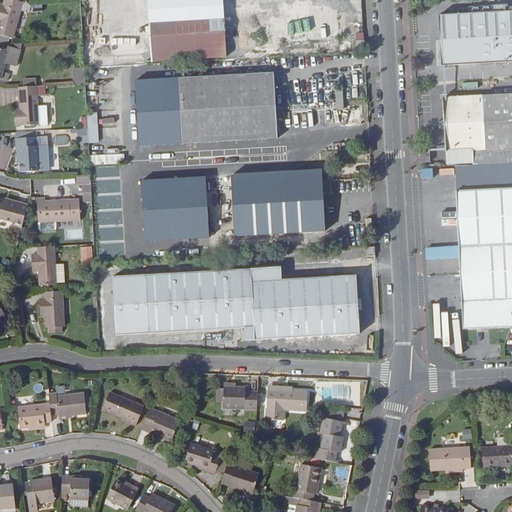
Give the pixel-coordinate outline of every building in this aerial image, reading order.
[(23,3),(12,0),(5,0),(4,5),(0,4),(0,35),(13,39),(23,3)] [(114,0),(117,51),(113,51),(113,64),(227,58),(223,0),(114,0)] [(511,11),(440,16),(442,67),(511,62),(511,11)] [(339,13),(324,14),(326,39),(340,39),(339,13)] [(273,32),(260,33),(261,45),(274,44),(273,32)] [(351,51),(350,40),(339,40),(340,51),(351,51)] [(0,41),(0,48),(8,51),(9,47),(21,51),(23,44),(11,44),(0,41)] [(365,52),(364,41),(357,42),(357,52),(365,52)] [(0,48),(0,79),(8,82),(10,74),(4,72),(6,64),(17,67),(21,51),(9,47),(8,51),(0,48)] [(74,70),(75,85),(86,84),(85,69),(74,70)] [(274,73),(178,78),(179,96),(182,145),(242,141),(278,139),(274,73)] [(25,87),(19,88),(20,109),(16,109),(17,127),(39,125),(38,107),(37,86),(25,87)] [(343,88),(335,88),(337,110),(345,109),(343,88)] [(511,94),(444,99),(447,152),(473,151),(474,166),(511,163),(511,94)] [(182,145),(179,96),(163,97),(167,161),(243,156),(242,141),(182,145)] [(38,107),(39,125),(48,125),(47,107),(38,107)] [(89,142),(88,129),(78,129),(79,143),(89,142)] [(37,132),(15,133),(16,147),(19,147),(20,172),(39,171),(38,147),(37,132)] [(38,147),(39,171),(49,170),(48,146),(38,147)] [(371,149),(359,150),(359,161),(371,161),(371,149)] [(421,149),(422,163),(431,162),(430,149),(421,149)] [(447,152),(447,168),(456,167),(474,166),(473,151),(447,152)] [(124,164),(124,155),(89,155),(89,165),(124,164)] [(511,163),(474,166),(456,167),(457,192),(511,188),(511,163)] [(433,169),(422,170),(422,180),(433,179),(433,169)] [(322,171),(231,176),(235,237),(325,231),(322,171)] [(92,186),(91,176),(77,176),(78,187),(83,187),(92,186)] [(205,176),(141,180),(145,242),(209,238),(206,191),(206,183),(205,176)] [(92,186),(83,187),(84,203),(92,202),(92,186)] [(511,188),(457,192),(460,247),(427,249),(427,261),(460,259),(464,330),(511,327),(511,188)] [(22,228),(28,205),(0,197),(0,218),(13,222),(12,226),(22,228)] [(46,199),(37,199),(39,222),(56,221),(81,220),(80,199),(46,201),(46,199)] [(57,228),(56,221),(39,222),(39,229),(41,231),(55,230),(57,228)] [(55,247),(38,247),(39,254),(33,254),(34,272),(40,272),(40,286),(57,286),(55,247)] [(92,247),(82,247),(83,260),(93,260),(92,247)] [(376,247),(366,247),(367,257),(376,256),(376,247)] [(281,267),(114,277),(117,335),(245,328),(246,341),(359,334),(355,275),(282,280),(281,267)] [(63,292),(45,292),(45,298),(41,298),(42,316),(46,316),(47,328),(65,327),(63,292)] [(449,315),(440,314),(440,307),(435,306),(433,340),(440,340),(440,331),(441,331),(441,325),(448,325),(449,315)] [(257,410),(258,393),(246,392),(246,389),(224,387),(224,409),(257,410)] [(293,389),(268,387),(266,420),(285,421),(285,410),(307,412),(308,392),(293,390),(293,389)] [(57,393),(49,394),(50,405),(52,416),(59,415),(59,417),(73,416),(87,414),(85,394),(57,397),(57,393)] [(144,408),(109,393),(102,409),(123,419),(128,421),(127,423),(136,427),(144,408)] [(52,423),(52,416),(50,405),(18,408),(20,430),(28,429),(46,427),(45,424),(52,423)] [(181,421),(150,409),(141,430),(171,443),(181,421)] [(320,449),(318,460),(343,465),(344,462),(336,460),(337,453),(341,454),(344,438),(340,437),(343,425),(351,427),(351,424),(323,419),(321,434),(324,435),(322,450),(320,449)] [(246,432),(255,432),(255,423),(247,423),(246,432)] [(498,448),(483,449),(484,468),(511,466),(511,445),(511,438),(498,439),(498,448)] [(215,452),(191,444),(185,463),(196,466),(210,470),(209,473),(216,475),(221,458),(214,455),(215,452)] [(431,471),(455,469),(463,469),(472,469),(470,448),(430,450),(431,471)] [(260,475),(228,465),(221,484),(253,495),(260,475)] [(295,491),(294,498),(301,499),(314,502),(318,476),(321,476),(322,470),(301,466),(296,491),(295,491)] [(71,477),(62,476),(62,494),(70,494),(70,500),(89,501),(90,480),(71,479),(71,477)] [(32,484),(26,485),(29,511),(34,511),(36,511),(35,505),(55,502),(52,478),(45,480),(45,482),(32,484)] [(124,485),(116,481),(106,499),(128,511),(139,489),(132,486),(131,488),(124,485)] [(13,485),(0,486),(0,509),(1,510),(16,508),(13,485)] [(150,499),(144,496),(136,511),(137,511),(172,511),(175,508),(157,499),(158,497),(152,494),(150,499)] [(176,506),(158,497),(157,499),(175,508),(176,506)] [(314,502),(301,499),(299,506),(297,506),(295,511),(317,511),(318,511),(321,511),(322,503),(314,502)]
